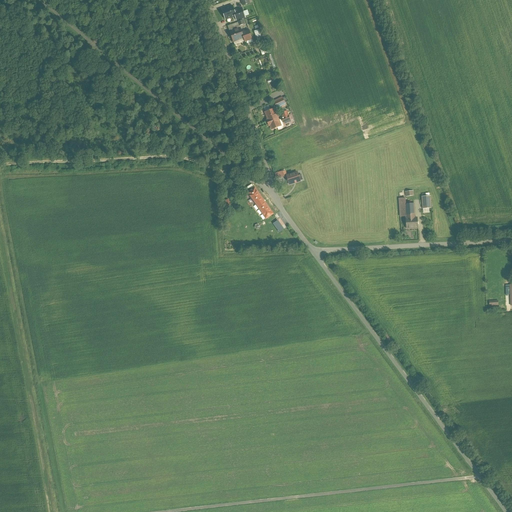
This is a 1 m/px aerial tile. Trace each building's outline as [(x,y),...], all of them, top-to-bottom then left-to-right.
[(233,6),(222,10),(226,20),(235,16),(236,16),(234,11),(233,6)] [(237,20),(245,17),(242,9),(237,11),(236,10),(234,11),(236,16),(235,16),(237,20)] [(244,39),(242,33),(240,29),(230,32),(233,42),(244,39)] [(242,33),(244,39),(245,42),(252,39),(249,31),(242,33)] [(283,98),(275,101),(279,109),(286,106),(283,98)] [(276,108),(265,113),(267,120),(265,121),(268,128),(271,127),(273,131),(283,127),(276,108)] [(287,111),(279,115),(283,124),(291,121),(287,111)] [(297,172),(292,174),(291,175),(287,176),(288,179),(289,184),(303,180),(303,179),(302,179),(302,178),(302,177),(301,175),(298,176),(298,174),(297,172)] [(273,214),(255,188),(248,193),(252,199),(256,204),(258,208),(262,214),(266,219),(273,214)] [(432,197),(423,198),(423,209),(433,209),(432,197)] [(406,219),(415,218),(414,203),(406,204),(405,198),(399,199),(401,217),(406,216),(406,219)] [(252,199),(246,203),(250,208),(256,204),(252,199)] [(258,208),(253,212),(256,218),(262,214),(258,208)] [(415,218),(406,219),(406,229),(418,228),(417,218),(415,218)]
